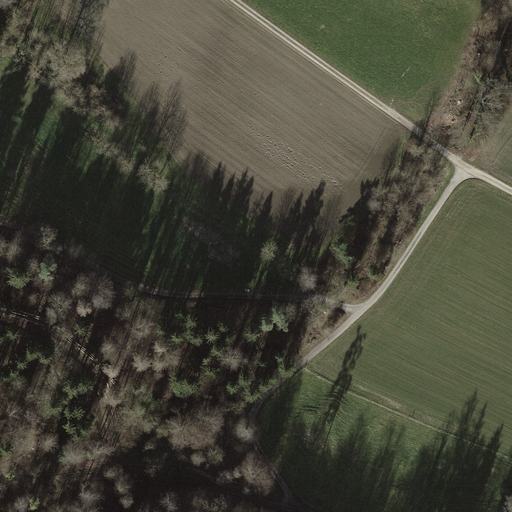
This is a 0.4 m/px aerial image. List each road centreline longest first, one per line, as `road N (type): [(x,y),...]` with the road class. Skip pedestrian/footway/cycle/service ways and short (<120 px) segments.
road 1 (track): [(362,313),(273,388),(253,416),(256,445),(301,511),(130,463),(106,433),(87,361),(69,344),(0,317)]
road 2 (track): [(0,223),(153,292),(300,297),(362,313)]
road 3 (track): [(466,168),(232,0)]
road 4 (track): [(466,168),(362,313)]
